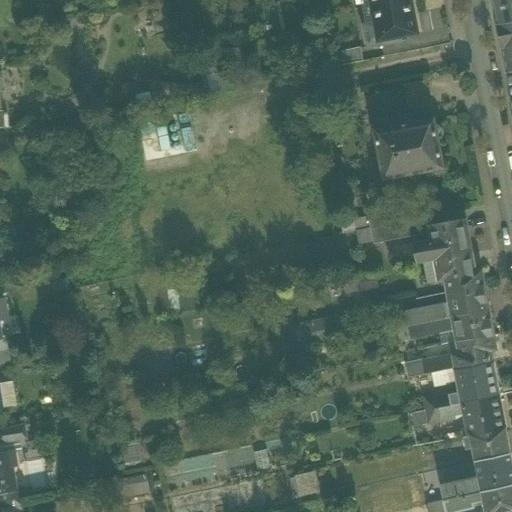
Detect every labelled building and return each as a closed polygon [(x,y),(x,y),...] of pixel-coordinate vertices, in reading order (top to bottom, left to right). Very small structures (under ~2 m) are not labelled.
[(418,34),(411,0),(407,0),(372,7),(375,22),(377,32),(364,34),(367,49),(395,43),(394,38),(418,34)] [(498,25),(511,21),(511,0),(502,0),(494,2),(498,25)] [(511,45),(511,21),(498,25),(503,48),(511,45)] [(362,25),(364,34),(377,32),(375,22),(362,25)] [(507,72),(511,70),(511,45),(503,48),(507,72)] [(337,52),(340,66),(363,61),(360,47),(337,52)] [(197,62),(201,76),(216,73),(213,59),(197,62)] [(401,86),(406,111),(431,106),(426,81),(401,86)] [(148,87),(152,105),(204,94),(202,84),(195,85),(187,86),(177,86),(172,85),(164,84),(154,85),(148,87)] [(441,126),(436,124),(434,119),(416,122),(415,115),(377,122),(379,130),(376,130),(385,179),(444,167),(439,142),(442,138),(444,133),(441,126)] [(376,226),(380,243),(422,234),(418,218),(376,226)] [(429,226),(431,240),(435,260),(472,253),(466,219),(429,226)] [(374,244),(380,243),(376,226),(371,227),(374,244)] [(424,262),(435,260),(431,240),(414,244),(417,263),(424,262)] [(445,280),(448,293),(485,286),(482,270),(476,272),(472,253),(435,260),(424,262),(427,276),(437,274),(439,281),(445,280)] [(342,280),(345,294),(359,291),(356,278),(342,280)] [(448,293),(450,303),(453,317),(490,311),(485,286),(448,293)] [(410,326),(453,317),(450,303),(418,309),(418,310),(415,313),(408,315),(410,326)] [(490,311),(453,317),(455,329),(457,342),(494,335),(490,311)] [(411,338),(455,329),(453,317),(410,326),(408,327),(411,338)] [(310,324),(314,342),(335,338),(332,320),(310,324)] [(456,369),(493,361),(491,351),(497,350),(494,335),(457,342),(460,354),(453,355),(456,369)] [(0,364),(9,362),(6,349),(0,350),(0,364)] [(407,364),(410,378),(456,369),(453,355),(407,364)] [(461,396),(462,402),(499,395),(493,361),(456,369),(461,396)] [(11,381),(0,382),(0,407),(15,405),(11,381)] [(424,397),(427,411),(441,407),(462,402),(461,396),(451,398),(451,395),(447,393),(424,397)] [(469,436),(506,429),(499,395),(462,402),(463,408),(464,413),(469,436)] [(443,417),(455,415),(454,410),(463,408),(462,402),(441,407),(443,417)] [(455,416),(455,415),(443,417),(441,407),(427,411),(429,424),(452,419),(455,416)] [(429,424),(427,411),(411,414),(413,427),(429,424)] [(0,429),(0,443),(25,439),(23,425),(0,429)] [(474,448),(476,461),(510,453),(506,429),(469,436),(464,438),(466,450),(474,448)] [(0,452),(0,491),(14,489),(10,467),(15,466),(12,450),(0,452)] [(476,461),(479,477),(482,491),(511,484),(511,460),(510,453),(476,461)] [(314,469),(294,475),(301,496),(321,490),(314,469)] [(122,496),(148,493),(146,473),(120,476),(122,496)] [(444,500),(482,491),(479,477),(440,485),(444,500)] [(511,484),(482,491),(484,500),(486,511),(497,511),(511,509),(511,484)] [(473,503),(484,500),(482,491),(444,500),(446,511),(454,511),(468,509),(468,508),(474,505),(473,503)] [(0,508),(19,505),(17,493),(0,495),(0,508)] [(446,511),(444,500),(427,504),(429,511),(446,511)]
